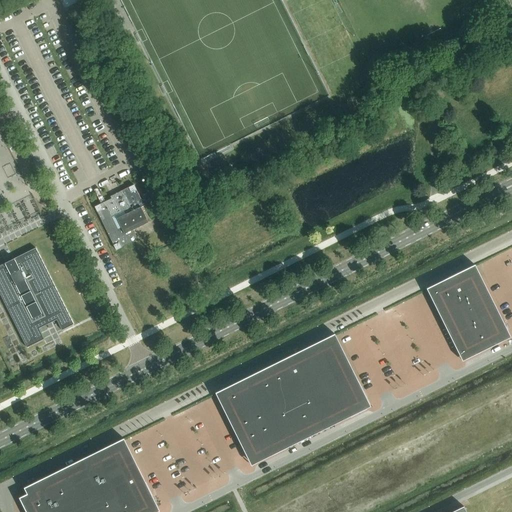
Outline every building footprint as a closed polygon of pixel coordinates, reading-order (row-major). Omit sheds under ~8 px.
[(60,0),(65,9),(81,1),(79,0),(60,0)] [(111,199),(95,207),(116,251),(138,240),(133,230),(148,223),(141,208),(144,206),(134,185),(110,197),(111,199)] [(64,225),(47,233),(50,240),(57,237),(64,251),(74,246),(64,225)] [(36,248),(0,266),(0,293),(27,348),(44,339),(39,329),(57,320),(62,331),(74,325),(36,248)] [(475,265),(427,289),(427,291),(460,357),(462,362),(499,343),(497,338),(508,333),(476,267),(475,265)] [(255,374),(216,393),(217,395),(249,461),(252,466),(312,436),(310,431),(332,420),(334,425),(371,407),(368,402),(336,336),(335,334),(295,354),(255,374)] [(27,494),(19,498),(26,511),(146,511),(157,507),(125,441),(124,439),(89,456),(53,474),(24,488),(27,494)]
